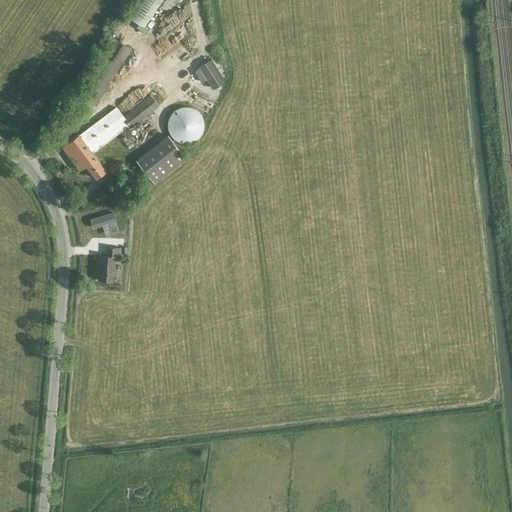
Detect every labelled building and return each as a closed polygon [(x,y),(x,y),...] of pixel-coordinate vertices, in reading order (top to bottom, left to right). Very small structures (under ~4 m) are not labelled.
[(134,0),(125,14),(145,28),(163,0),(134,0)] [(71,106),(87,116),(132,48),(116,38),(71,106)] [(86,165),(96,178),(106,170),(96,158),(97,158),(93,153),(129,126),(131,129),(159,106),(150,94),(124,116),(117,106),(80,135),(79,133),(61,147),(80,171),(86,165)] [(123,141),(129,149),(134,145),(128,137),(123,141)] [(186,158),(170,138),(138,163),(154,183),(186,158)] [(118,161),(108,168),(116,179),(126,172),(118,161)] [(111,209),(93,215),(98,228),(116,222),(111,209)] [(98,279),(114,280),(116,257),(121,257),(121,248),(107,247),(106,256),(99,256),(98,279)]
